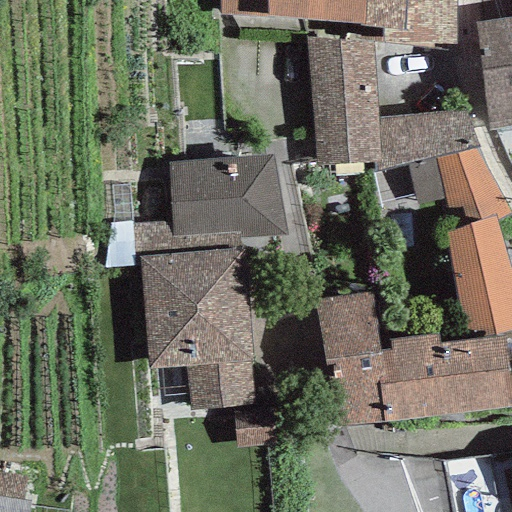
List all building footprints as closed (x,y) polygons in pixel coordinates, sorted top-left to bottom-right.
[(219,0),(220,21),(267,25),(266,0),(219,0)] [(266,0),(267,25),(365,38),(366,0),(266,0)] [(456,52),(455,0),(366,0),(365,38),(381,40),(381,50),(456,52)] [(511,133),(511,23),(475,28),(488,137),(511,133)] [(372,51),(304,42),(315,170),(373,169),(379,169),(376,121),(372,51)] [(464,114),(376,121),(379,169),(373,169),(374,176),(434,163),(477,154),(464,114)] [(509,216),(477,154),(434,163),(451,236),(494,223),(509,216)] [(270,164),(168,167),(171,225),(172,242),(240,240),(241,246),(286,244),(270,164)] [(451,236),(444,238),(464,349),(511,337),(511,284),(494,223),(451,236)] [(134,225),(138,261),(244,256),(241,246),(240,240),(172,242),(171,225),(134,225)] [(244,256),(138,261),(147,374),(184,373),(252,371),(244,256)] [(371,299),(318,306),(327,364),(378,358),(371,299)] [(390,356),(378,358),(327,364),(343,429),(383,429),(511,416),(511,409),(504,346),(439,351),(437,342),(389,347),(390,356)] [(257,409),(252,371),(184,373),(189,415),(257,409)] [(29,511),(31,504),(0,499),(0,511),(29,511)]
